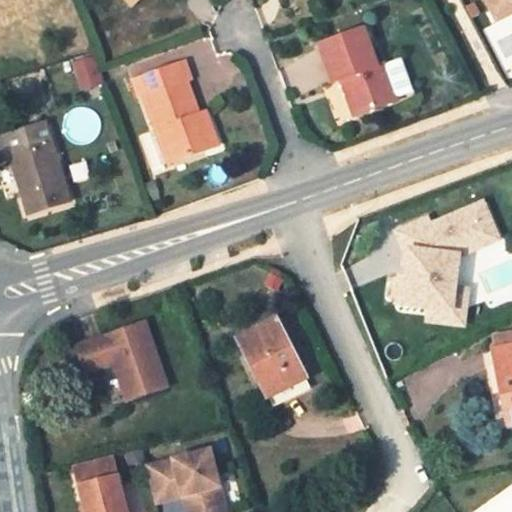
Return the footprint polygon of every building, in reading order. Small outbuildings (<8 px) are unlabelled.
[(139,9),(146,0),(132,0),(131,2),(139,9)] [(511,0),(496,0),(488,4),(493,15),(511,5),(511,0)] [(379,64),(365,28),(322,43),(336,81),(344,79),(357,115),(398,99),(385,62),(379,64)] [(92,57),(75,63),(84,88),(101,82),(92,57)] [(200,112),(188,79),(194,77),(187,59),(145,74),(151,91),(145,93),(170,162),(205,150),(197,125),(197,124),(203,122),(200,113),(200,112)] [(337,118),(350,115),(343,84),(331,87),(337,118)] [(221,144),(209,110),(200,113),(203,122),(197,124),(197,125),(205,150),(221,144)] [(68,202),(43,124),(0,138),(0,160),(9,158),(28,215),(68,202)] [(432,213),(394,229),(403,251),(397,306),(428,309),(426,323),(466,328),(471,290),(461,289),(464,258),(505,241),(487,199),(435,221),(432,213)] [(304,378),(274,320),(236,340),(267,398),(304,378)] [(113,366),(126,404),(166,389),(143,325),(75,350),(84,376),(113,366)] [(511,425),(511,346),(492,350),(508,426),(511,425)] [(33,407),(29,392),(22,394),(25,409),(33,407)] [(227,511),(211,451),(147,469),(157,505),(185,497),(192,495),(196,511),(227,511)] [(76,468),(87,511),(128,511),(113,457),(76,468)] [(196,511),(192,495),(185,497),(188,511),(196,511)]
